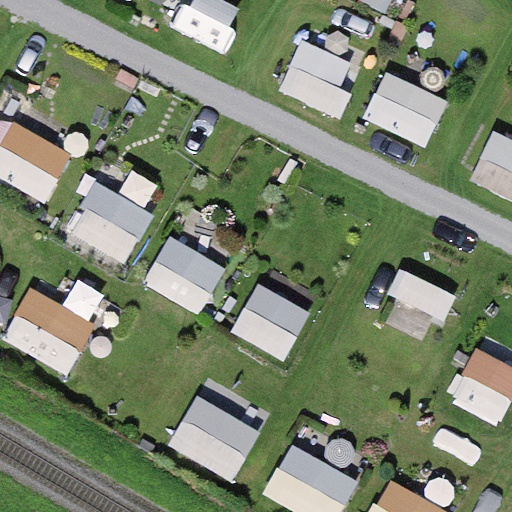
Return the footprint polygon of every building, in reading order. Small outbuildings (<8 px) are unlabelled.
[(232,55),(259,0),(173,0),(163,20),(232,55)] [(308,39),(288,86),(347,112),(367,65),(308,39)] [(394,66),(369,111),(429,143),(453,99),(394,66)] [(10,116),(0,144),(0,176),(59,196),(78,140),(10,116)] [(511,134),(495,127),(474,178),(511,193),(511,134)] [(98,176),(72,231),(134,261),(160,206),(98,176)] [(208,310),(234,261),(175,230),(149,279),(208,310)] [(409,264),(387,311),(431,332),(453,285),(409,264)] [(262,278),(235,327),(288,356),(315,308),(262,278)] [(6,340),(77,370),(102,312),(30,282),(6,340)] [(454,390),(503,420),(511,404),(511,360),(483,343),(454,390)] [(200,390),(172,441),(237,477),(265,425),(200,390)] [(311,511),(345,511),(363,470),(292,440),(269,494),(311,511)] [(457,511),(462,500),(387,472),(372,511),(457,511)]
